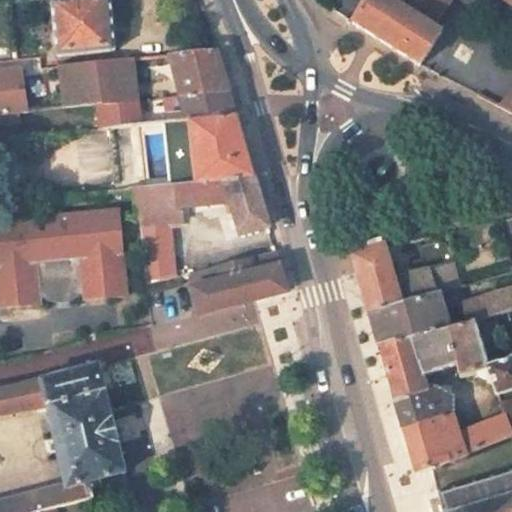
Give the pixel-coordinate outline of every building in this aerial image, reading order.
[(81,0),(53,3),(59,56),(115,50),(110,0),(81,0)] [(511,0),(368,0),(352,24),(420,67),(442,34),(436,29),(455,0),(499,0),(511,8),(511,92),(503,102),(481,91),(478,96),(511,114),(511,0)] [(229,93),(216,52),(171,56),(181,98),(229,93)] [(164,57),(150,58),(150,74),(165,73),(164,57)] [(139,102),(134,60),(61,66),(66,108),(99,105),(105,104),(106,106),(139,102)] [(0,115),(17,113),(25,112),(19,70),(0,72),(0,115)] [(166,99),(169,124),(236,118),(229,93),(181,98),(166,99)] [(109,129),(141,126),(139,102),(106,106),(105,104),(99,105),(102,130),(109,129)] [(17,113),(0,115),(0,124),(18,122),(17,113)] [(109,129),(118,192),(137,190),(254,178),(236,118),(169,124),(141,126),(109,129)] [(500,169),(483,161),(480,168),(496,176),(500,169)] [(137,190),(138,203),(140,220),(148,286),(176,278),(171,232),(170,224),(182,223),(182,220),(181,209),(231,205),(235,220),(241,237),(269,229),(266,220),(261,203),(254,178),(137,190)] [(120,220),(119,212),(31,220),(0,223),(0,308),(40,305),(39,297),(84,293),(85,301),(127,297),(120,220)] [(170,224),(171,232),(183,230),(182,223),(170,224)] [(354,258),(370,314),(438,294),(457,288),(452,265),(394,283),(384,249),(354,258)] [(194,288),(202,314),(288,293),(275,252),(197,272),(201,287),(194,288)] [(189,274),(194,288),(201,287),(197,272),(189,274)] [(489,318),(511,310),(511,290),(484,299),(489,318)] [(370,314),(379,349),(449,329),(438,294),(370,314)] [(468,324),(487,319),(489,318),(484,299),(463,306),(468,324)] [(379,349),(394,401),(427,390),(423,379),(457,367),(460,379),(487,373),(496,397),(511,391),(511,359),(500,364),(487,319),(468,324),(449,329),(379,349)] [(0,417),(48,409),(55,438),(48,440),(52,456),(59,453),(67,486),(0,503),(0,511),(55,511),(55,510),(96,499),(95,493),(103,490),(100,480),(126,474),(118,445),(120,445),(119,440),(124,439),(121,425),(115,427),(114,420),(112,420),(105,391),(107,390),(100,366),(32,384),(6,389),(0,390),(0,417)] [(206,428),(261,421),(259,404),(279,401),(275,372),(198,382),(202,420),(205,419),(206,428)] [(394,401),(403,431),(452,417),(452,399),(436,390),(429,389),(427,390),(394,401)] [(511,401),(500,407),(503,418),(506,417),(511,432),(511,401)] [(416,474),(465,457),(511,438),(511,432),(506,417),(503,418),(458,436),(452,417),(403,431),(416,474)] [(316,435),(311,436),(314,448),(319,447),(316,435)] [(511,511),(511,470),(508,471),(510,476),(495,480),(494,475),(489,477),(491,482),(477,486),(475,481),(471,482),(473,487),(457,492),(455,487),(451,488),(453,493),(442,496),(440,491),(437,492),(442,511),(511,511)]
